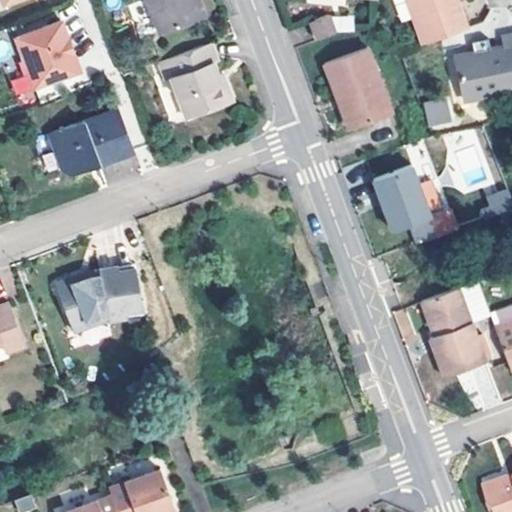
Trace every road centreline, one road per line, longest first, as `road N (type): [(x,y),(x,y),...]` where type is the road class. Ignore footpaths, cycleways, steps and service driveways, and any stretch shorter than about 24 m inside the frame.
road 1 (tertiary): [(302,134),(424,458)]
road 2 (residential): [(302,134),(0,254)]
road 3 (unknown): [(155,193),(80,0)]
road 4 (tertiary): [(251,0),(302,134)]
road 5 (residential): [(292,511),(424,458)]
